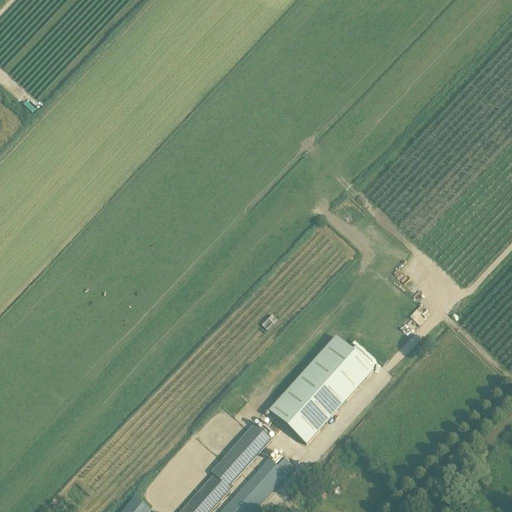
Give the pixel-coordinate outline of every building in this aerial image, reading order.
[(278,321),(273,316),(263,326),(268,331),(278,321)] [(269,413),(307,446),(373,372),(336,339),(269,413)] [(248,434),(235,449),(212,474),(214,476),(181,511),(211,511),(213,511),(211,509),(251,464),(264,449),(271,441),(255,426),(248,434)] [(277,468),(270,461),(222,511),(255,511),(295,469),(285,460),(277,468)] [(149,511),(135,500),(125,511),(149,511)]
